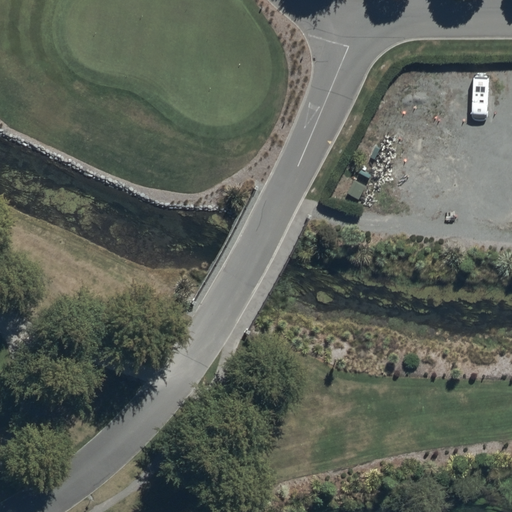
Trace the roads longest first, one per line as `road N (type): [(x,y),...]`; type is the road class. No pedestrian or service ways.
road 1 (residential): [(360,14),(284,193),(195,351),(109,454),(28,511)]
road 2 (residential): [(511,12),(360,14)]
